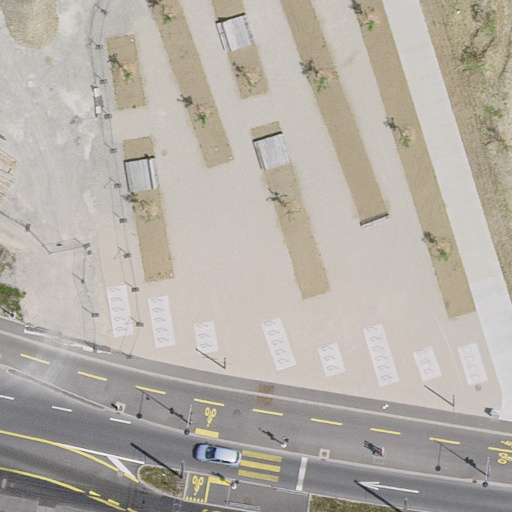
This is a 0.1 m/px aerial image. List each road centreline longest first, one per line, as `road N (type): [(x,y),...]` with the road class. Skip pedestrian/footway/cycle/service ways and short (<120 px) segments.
road 1 (secondary): [(511,504),(260,466),(0,414)]
road 2 (track): [(0,226),(48,252),(75,431)]
